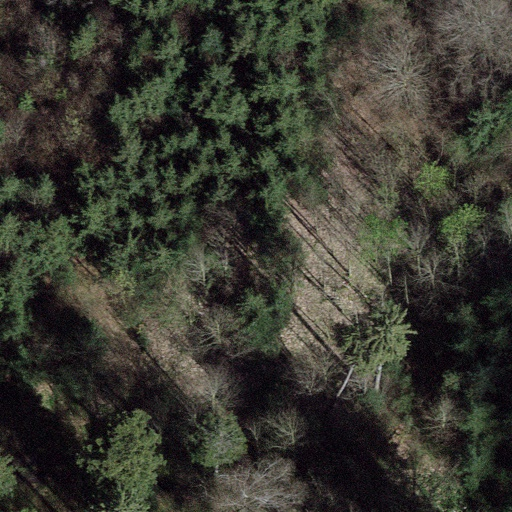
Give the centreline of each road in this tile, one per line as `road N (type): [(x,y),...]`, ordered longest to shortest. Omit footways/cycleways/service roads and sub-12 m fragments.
road 1 (track): [(51,470),(511,285)]
road 2 (track): [(241,511),(202,492),(51,470),(0,478)]
